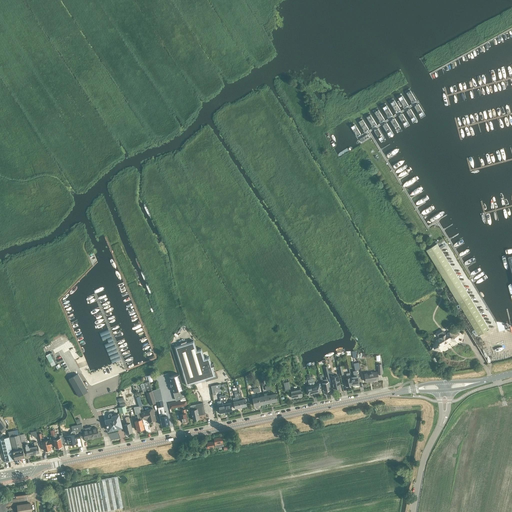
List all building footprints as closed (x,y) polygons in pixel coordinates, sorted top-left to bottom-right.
[(479,335),(490,328),(437,243),(426,250),(479,335)] [(459,334),(450,332),(437,340),(435,349),(442,350),(443,345),(451,340),(458,342),(459,334)] [(194,341),(174,347),(186,385),(195,382),(196,383),(196,382),(204,380),(205,381),(205,380),(205,379),(207,379),(208,381),(218,378),(214,366),(213,363),(211,364),(209,357),(204,359),(201,349),(197,350),(194,341)] [(52,365),(58,362),(55,356),(53,357),(50,352),(46,354),(52,365)] [(331,370),(328,371),(329,373),(330,378),(331,377),(334,388),(340,387),(339,378),(338,375),(334,375),(331,370)] [(354,376),(351,377),(352,384),(352,385),(357,384),(359,383),(358,381),(360,381),(358,376),(356,370),(353,371),(354,376)] [(366,381),(378,379),(377,371),(365,373),(366,381)] [(350,385),(352,384),(351,377),(350,372),(346,373),(347,377),(343,378),(344,383),(345,383),(345,386),(346,386),(346,387),(350,386),(350,385)] [(77,373),(68,378),(80,398),(88,393),(88,392),(77,373)] [(184,389),(179,374),(169,377),(173,392),(184,389)] [(313,378),(310,379),(314,393),(320,391),(318,383),(315,384),(313,378)] [(327,379),(322,380),(324,390),(330,389),(329,382),(328,382),(327,379)] [(141,384),(140,385),(141,388),(142,388),(144,387),(145,391),(146,393),(150,404),(156,403),(155,401),(152,391),(149,381),(143,383),(141,384)] [(300,388),(290,390),(292,398),(302,395),(300,388)] [(186,397),(184,389),(173,392),(176,400),(186,397)] [(241,392),(238,393),(241,407),(247,406),(245,399),(242,399),(241,392)] [(225,395),(222,396),(226,412),(232,410),(230,402),(227,403),(225,395)] [(219,413),(226,412),(222,396),(219,397),(220,401),(217,402),(219,413)] [(191,410),(193,420),(195,420),(197,420),(197,419),(199,419),(198,415),(201,415),(205,414),(204,410),(204,409),(203,405),(203,404),(203,403),(202,403),(203,405),(199,406),(199,405),(194,407),(193,407),(194,409),(191,410)] [(137,430),(144,429),(141,417),(142,417),(139,406),(134,407),(135,414),(137,414),(138,420),(135,421),(137,430)] [(163,407),(158,408),(159,413),(160,418),(162,425),(169,424),(167,415),(166,412),(164,412),(163,407)] [(150,422),(156,420),(155,416),(154,416),(154,413),(153,409),(145,410),(145,411),(141,412),(143,419),(147,418),(148,422),(149,422),(150,422)] [(121,427),(118,416),(118,415),(116,416),(116,414),(113,415),(112,414),(111,413),(109,414),(108,415),(108,416),(108,420),(106,420),(107,425),(107,426),(108,430),(109,430),(121,427)] [(125,418),(127,424),(124,425),(126,433),(132,432),(128,417),(125,418)] [(78,425),(77,425),(79,430),(80,437),(84,437),(85,439),(89,438),(93,437),(98,436),(97,428),(92,429),(91,427),(83,429),(82,424),(78,425)] [(9,437),(0,439),(0,443),(4,461),(5,461),(5,463),(8,462),(9,460),(14,459),(14,460),(25,457),(23,448),(22,448),(19,434),(17,430),(13,431),(8,432),(9,437)] [(71,435),(66,436),(68,445),(77,443),(76,438),(80,437),(79,430),(72,431),(71,433),(71,435)] [(41,433),(38,434),(39,440),(42,439),(43,441),(42,441),(44,451),(51,449),(50,446),(50,445),(52,445),(50,440),(46,441),(45,440),(44,440),(44,437),(42,438),(41,433)] [(55,448),(62,447),(60,439),(57,439),(56,436),(53,437),(55,448)] [(215,447),(223,445),(222,437),(214,438),(215,443),(213,444),(213,441),(207,442),(208,447),(215,446),(215,447)] [(27,455),(33,454),(32,446),(29,447),(28,443),(25,444),(27,455)] [(69,511),(98,511),(123,507),(117,476),(99,480),(99,482),(65,488),(69,511)] [(32,511),(31,502),(17,504),(18,511),(19,511),(26,511),(32,511)]
